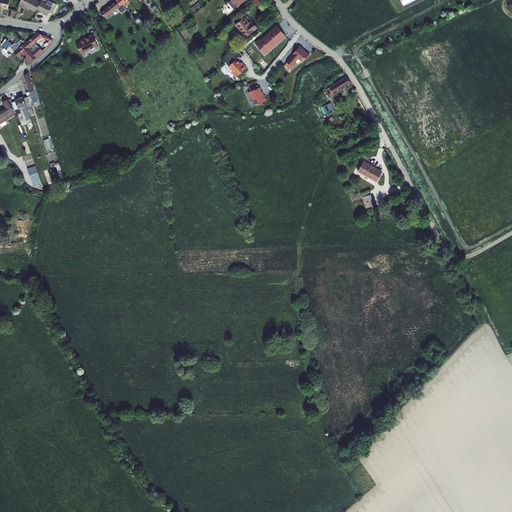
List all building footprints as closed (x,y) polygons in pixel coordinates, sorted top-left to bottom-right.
[(22,0),(21,6),(35,13),(37,10),(40,3),(34,0),(22,0)] [(114,0),(102,10),(106,14),(118,5),(120,7),(129,0),(114,0)] [(41,1),(40,3),(37,10),(47,15),(48,13),(52,15),(57,6),(48,1),(46,4),(41,1)] [(247,15),(239,23),(250,34),(260,25),(255,19),(252,21),(247,15)] [(287,33),(278,23),(262,37),(258,41),(266,51),(287,33)] [(52,38),(38,32),(24,42),(36,56),(42,50),(34,41),(41,36),(49,39),(44,43),(46,46),(51,42),(52,38)] [(76,43),(81,54),(99,45),(93,34),(85,38),(85,39),(81,41),(76,43)] [(24,42),(21,38),(11,47),(14,50),(14,51),(18,56),(23,51),(27,56),(25,58),(29,63),(36,56),(24,42)] [(295,52),(289,60),(295,65),(298,61),(297,60),(300,56),(303,59),(307,56),(308,57),(311,53),(306,49),(304,48),(305,47),(302,44),(295,52)] [(242,61),(238,56),(230,64),(234,69),(233,70),(237,75),(248,66),(243,60),(242,61)] [(289,60),(286,63),(292,68),(295,65),(289,60)] [(30,89),(31,93),(38,91),(33,74),(31,75),(29,69),(28,70),(25,72),(30,89)] [(333,91),(351,80),(346,73),(328,84),(333,91)] [(264,92),(262,85),(251,89),(252,91),(251,92),(252,95),(254,96),(256,102),(258,102),(269,98),(266,92),(264,92)] [(29,94),(25,95),(28,103),(29,107),(33,105),(31,100),(38,98),(37,93),(39,93),(38,91),(31,93),(29,94)] [(15,107),(17,111),(21,110),(19,106),(24,104),(28,115),(31,114),(27,103),(28,103),(25,95),(24,93),(16,96),(16,98),(13,99),(15,107)] [(0,119),(14,110),(10,100),(7,96),(2,99),(4,102),(5,103),(1,105),(0,106),(0,119)] [(50,138),(44,140),(47,151),(53,149),(50,138)] [(362,156),(355,165),(373,178),(379,170),(370,164),(371,162),(362,156)] [(54,168),(58,178),(63,176),(58,165),(57,165),(55,161),(50,163),(53,169),(54,168)] [(37,165),(28,168),(34,186),(43,183),(37,165)] [(371,193),(362,196),(365,206),(374,204),(371,193)]
